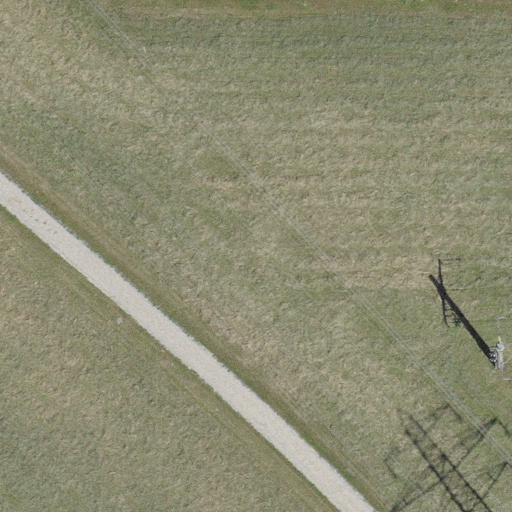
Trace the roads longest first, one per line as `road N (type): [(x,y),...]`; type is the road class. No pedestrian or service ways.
road 1 (track): [(0,187),(360,511)]
road 2 (track): [(199,30),(511,19)]
